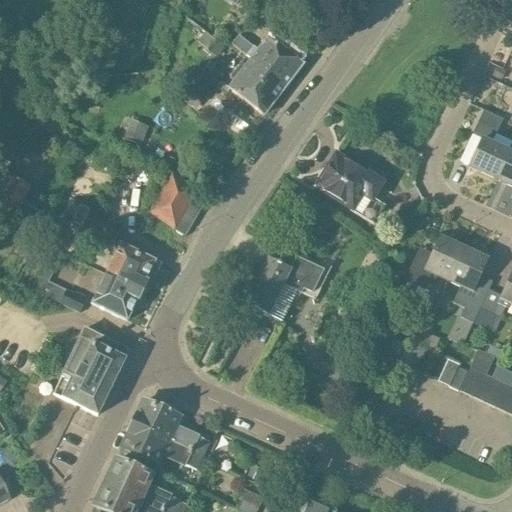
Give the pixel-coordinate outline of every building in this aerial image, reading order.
[(271,76),(285,87),(302,65),(268,38),(258,51),(238,36),(231,45),(250,60),(251,60),(263,70),(256,79),(260,82),(264,76),(268,79),(271,76)] [(224,70),(205,57),(197,67),(196,66),(182,85),(187,89),(179,99),(195,110),(202,100),(216,81),(224,70)] [(263,115),(285,87),(271,76),(268,79),(264,76),(260,82),(256,79),(263,70),(251,60),(250,60),(245,66),(241,63),(229,78),(234,81),(228,88),(263,115)] [(497,69),(493,77),(501,81),(505,73),(497,69)] [(495,180),(508,152),(491,144),(502,120),(483,111),(471,136),(481,141),(469,167),(495,180)] [(124,140),(140,147),(148,127),(131,121),(124,140)] [(511,154),(508,152),(495,180),(511,187),(511,154)] [(378,228),(386,215),(382,212),(385,207),(371,198),(381,183),(336,155),(316,187),(351,209),(350,211),(378,228)] [(30,185),(12,177),(0,203),(0,205),(17,213),(30,185)] [(150,214),(173,228),(172,229),(185,236),(202,208),(190,200),(195,192),(172,178),(158,201),(150,214)] [(89,214),(81,230),(114,244),(121,229),(89,214)] [(436,276),(448,282),(463,249),(439,238),(429,261),(416,255),(400,290),(413,296),(414,294),(425,300),(436,276)] [(105,275),(140,292),(154,262),(118,246),(105,275)] [(463,249),(448,282),(461,288),(453,304),(465,310),(461,319),(472,325),(479,309),(488,291),(475,285),(486,260),(463,249)] [(328,274),(314,267),(296,258),(290,270),(267,258),(243,305),(255,311),(253,314),(261,318),(262,315),(280,323),(295,292),(300,295),(301,294),(315,301),(328,274)] [(511,272),(500,297),(488,291),(479,309),(501,319),(508,304),(511,305),(511,272)] [(126,321),(140,292),(105,275),(91,304),(126,321)] [(66,292),(65,292),(59,304),(60,304),(80,313),(85,302),(66,292)] [(68,361),(113,383),(124,360),(122,359),(127,350),(83,329),(68,361)] [(378,332),(373,341),(375,342),(381,345),(385,347),(389,338),(380,333),(378,332)] [(408,344),(416,348),(420,340),(412,336),(408,344)] [(420,340),(416,348),(417,348),(425,352),(429,344),(420,340)] [(477,351),(467,373),(468,373),(470,368),(481,373),(485,375),(493,359),(477,351)] [(97,415),(113,383),(68,361),(52,394),(97,415)] [(458,368),(449,387),(458,391),(467,373),(458,368)] [(470,397),(481,373),(470,368),(468,373),(467,373),(458,391),(470,397)] [(482,402),(493,379),(485,375),(481,373),(470,397),(482,402)] [(494,408),(504,384),(493,379),(482,402),(494,408)] [(505,413),(511,398),(511,387),(504,384),(494,408),(505,413)] [(336,401),(323,395),(318,404),(331,410),(336,401)] [(143,401),(132,424),(202,457),(209,443),(198,438),(198,437),(180,428),(174,439),(170,437),(179,418),(178,417),(143,401)] [(394,423),(390,430),(400,435),(403,428),(394,423)] [(202,457),(132,424),(121,447),(157,464),(165,447),(170,449),(165,459),(184,467),(185,466),(196,471),(202,457)] [(151,477),(115,460),(104,484),(165,511),(176,511),(181,503),(170,498),(170,496),(152,487),(146,498),(142,496),(147,486),(151,477)] [(259,468),(258,469),(253,480),(269,487),(274,476),(259,468)] [(0,504),(10,499),(0,481),(0,504)] [(165,511),(104,484),(94,507),(104,511),(134,511),(137,506),(142,508),(139,511),(165,511)] [(239,511),(256,511),(263,499),(243,490),(234,509),(239,511)] [(327,511),(308,503),(303,511),(327,511)]
